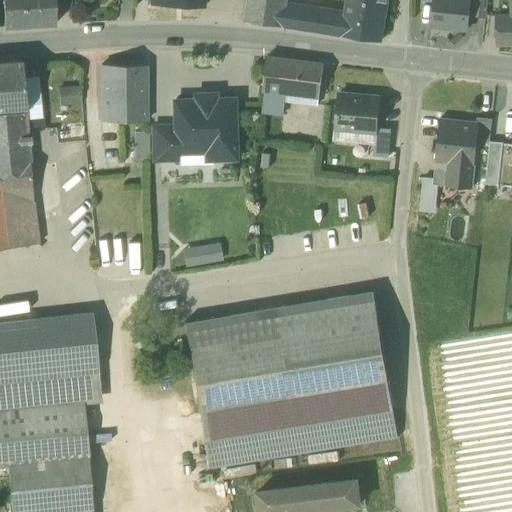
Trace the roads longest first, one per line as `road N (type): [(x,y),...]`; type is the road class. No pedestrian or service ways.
road 1 (track): [(428,511),(394,245),(414,62),(401,0)]
road 2 (secondary): [(0,47),(228,36),(511,70)]
